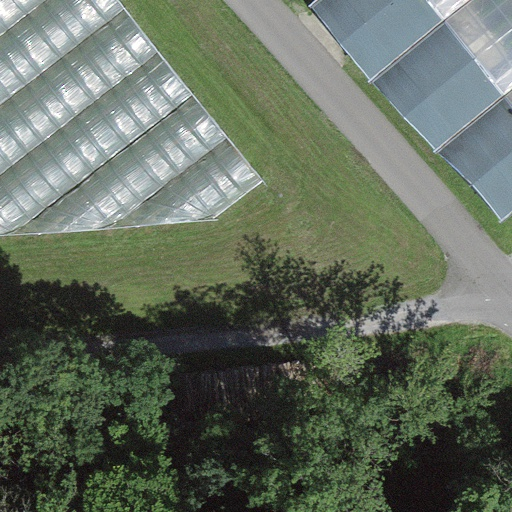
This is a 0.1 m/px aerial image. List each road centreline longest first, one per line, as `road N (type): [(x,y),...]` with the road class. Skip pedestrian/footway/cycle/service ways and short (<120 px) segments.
road 1 (track): [(511,320),(461,314),(0,344)]
road 2 (unclassified): [(511,299),(247,0)]
